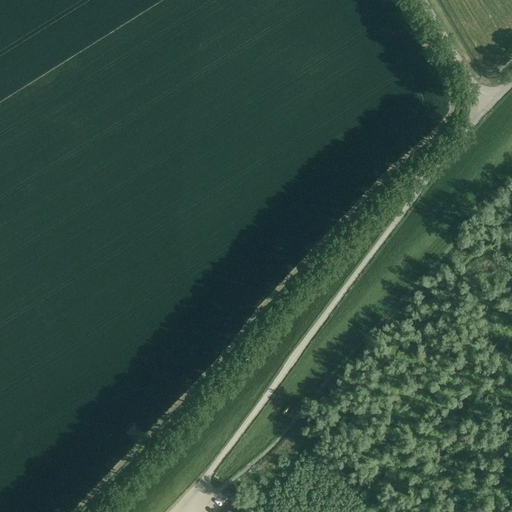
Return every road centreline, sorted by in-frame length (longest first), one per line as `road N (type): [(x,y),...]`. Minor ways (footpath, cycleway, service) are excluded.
road 1 (unclassified): [(106,511),(372,220),(447,151)]
road 2 (unclassified): [(180,511),(447,151)]
road 3 (unclassified): [(486,107),(421,0)]
